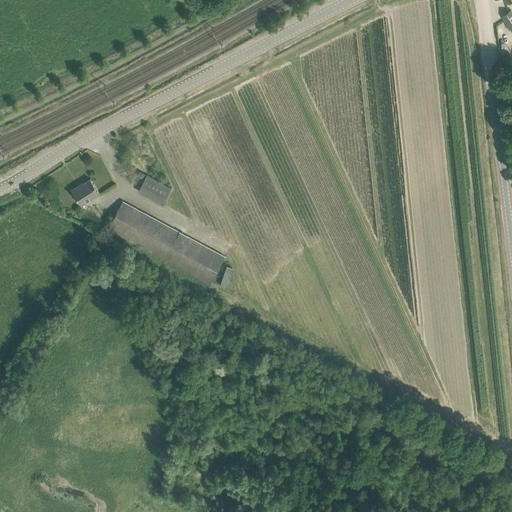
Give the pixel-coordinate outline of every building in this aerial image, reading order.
[(503,16),(511,30),(511,12),(511,11),(503,16)] [(138,177),(144,180),(147,175),(141,171),(138,177)] [(144,180),(138,192),(162,205),(171,188),(147,175),(144,180)] [(99,193),(95,187),(90,179),(78,187),(77,186),(71,190),(81,205),(99,193)] [(108,229),(200,279),(210,284),(225,257),(122,201),(108,229)]
